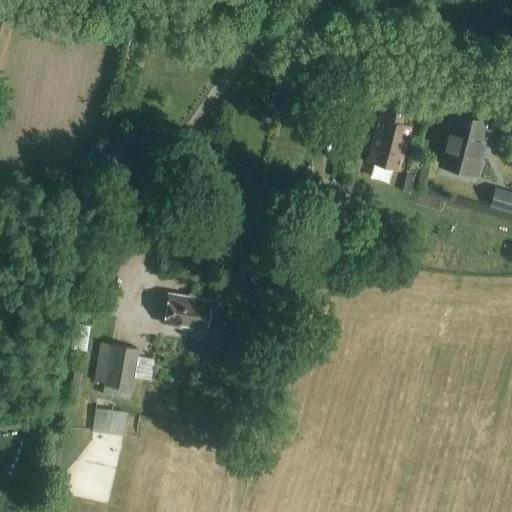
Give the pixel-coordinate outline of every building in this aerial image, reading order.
[(151,57),(151,41),(135,42),(136,58),(151,57)] [(400,123),(406,102),(389,97),(388,102),(383,101),(367,162),(399,171),(411,126),(400,123)] [(485,121),(450,112),(436,167),(477,177),(487,139),(481,137),(485,121)] [(323,214),(342,219),(349,194),(330,189),(323,214)] [(511,196),(496,192),(492,205),(511,210),(511,196)] [(167,294),(163,323),(204,330),(208,300),(167,294)] [(100,343),(96,369),(94,380),(104,382),(104,384),(131,389),(138,349),(100,343)] [(91,432),(123,436),(126,412),(95,408),(91,432)]
